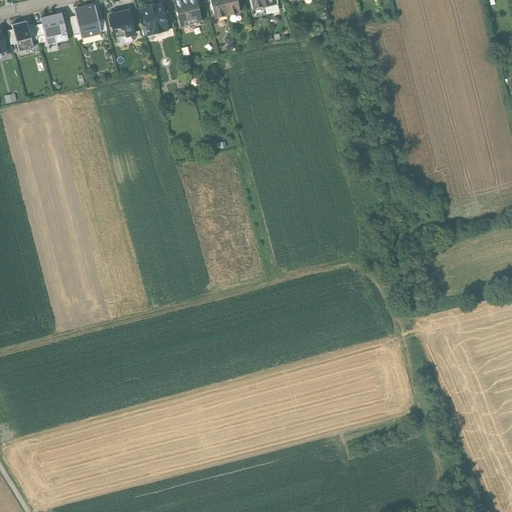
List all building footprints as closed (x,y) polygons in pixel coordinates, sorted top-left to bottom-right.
[(195,0),(176,0),(173,1),(180,27),(202,22),(195,0)] [(209,0),(210,0),(214,19),(227,16),(222,0),(209,0)] [(222,0),(227,16),(233,14),(240,13),(236,0),(222,0)] [(249,0),(251,10),(264,7),(262,0),(249,0)] [(267,7),(268,13),(282,10),(280,4),(267,7)] [(95,5),(86,7),(86,9),(83,9),(83,8),(74,10),(75,16),(79,34),(80,37),(101,33),(101,32),(98,21),(95,5)] [(151,8),(143,10),(142,11),(146,27),(148,35),(167,30),(165,24),(160,21),(158,14),(159,14),(160,9),(159,6),(154,7),(155,8),(152,9),(151,8)] [(128,11),(109,15),(115,39),(134,35),(133,32),(129,16),(128,11)] [(159,14),(158,14),(160,21),(165,24),(167,30),(173,28),(169,11),(159,14)] [(41,18),(47,45),(68,40),(62,14),(41,18)] [(137,14),(129,16),(133,32),(141,30),(140,28),(137,14)] [(75,16),(69,18),(73,35),(79,34),(75,16)] [(104,19),(98,21),(101,32),(107,31),(104,19)] [(28,26),(20,28),(18,23),(11,25),(12,30),(16,44),(17,48),(23,46),(25,51),(34,48),(32,41),(28,26)] [(33,24),(28,26),(32,41),(37,40),(33,24)] [(12,30),(7,31),(8,36),(10,45),(16,44),(12,30)] [(10,45),(8,36),(2,38),(6,51),(5,51),(6,54),(12,53),(10,45)]
